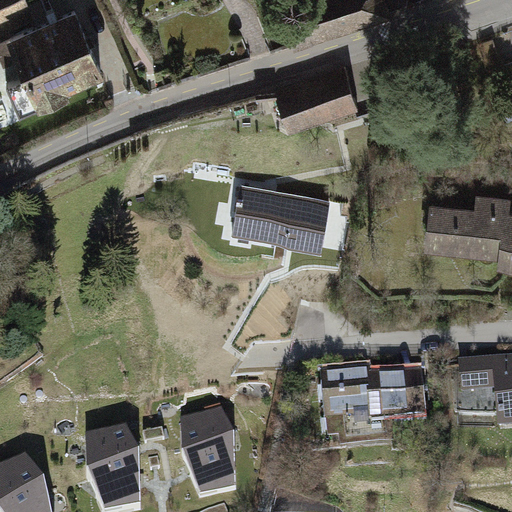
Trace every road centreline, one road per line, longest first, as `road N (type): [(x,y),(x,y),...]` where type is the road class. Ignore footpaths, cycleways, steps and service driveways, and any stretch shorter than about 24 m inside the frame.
road 1 (residential): [(0,180),(133,118),(504,0)]
road 2 (residential): [(511,334),(294,351)]
